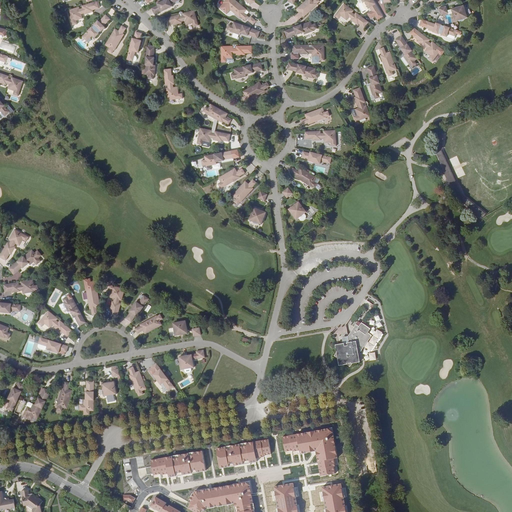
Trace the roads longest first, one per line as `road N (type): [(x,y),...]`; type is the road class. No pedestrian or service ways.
road 1 (residential): [(261,370),(283,262),(270,161)]
road 2 (residential): [(253,122),(196,85),(120,0)]
road 3 (unclassified): [(104,449),(253,420),(252,405)]
road 4 (unclassified): [(252,405),(116,430),(104,449)]
road 5 (residential): [(133,511),(151,489),(279,473)]
road 6 (residential): [(286,102),(313,102),(335,90),(372,35),(399,16)]
road 7 (residential): [(261,370),(198,342),(134,353)]
road 8 (tertiary): [(112,511),(42,471),(0,468)]
